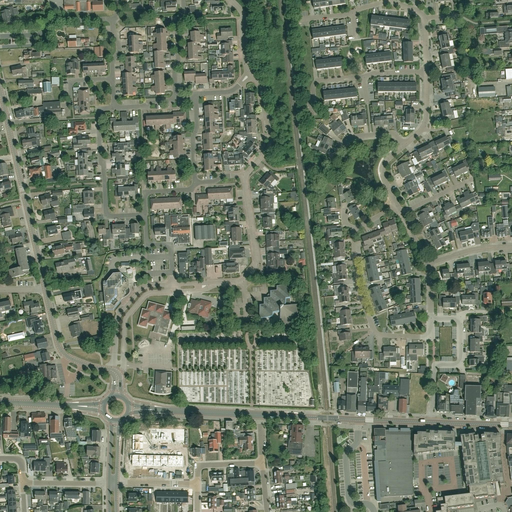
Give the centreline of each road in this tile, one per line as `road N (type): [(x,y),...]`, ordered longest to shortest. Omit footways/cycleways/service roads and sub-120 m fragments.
road 1 (unclassified): [(45,289),(0,83)]
road 2 (residential): [(428,337),(378,334),(359,290),(353,230),(396,206)]
road 3 (unclassified): [(145,215),(105,212),(97,109),(114,108)]
road 4 (residential): [(214,284),(241,279),(256,260),(243,177)]
road 5 (primary): [(260,415),(128,408)]
road 6 (residential): [(171,284),(144,287),(119,313),(114,372)]
road 7 (unclassified): [(114,372),(62,352),(45,289)]
road 8 (residential): [(431,422),(433,369),(460,359),(458,320)]
